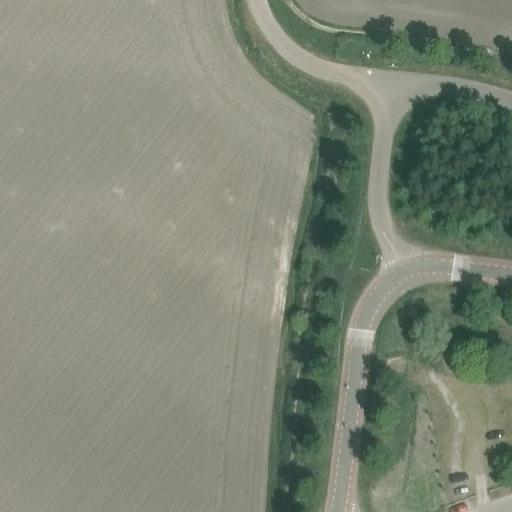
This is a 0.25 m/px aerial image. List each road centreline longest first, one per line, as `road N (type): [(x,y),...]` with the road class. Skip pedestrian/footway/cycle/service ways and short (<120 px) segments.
road 1 (tertiary): [(336,511),(361,334),(372,302),(399,278)]
road 2 (unclassified): [(400,107),(304,70),(262,0)]
road 3 (unclassified): [(399,278),(373,200),(385,133),(400,107)]
